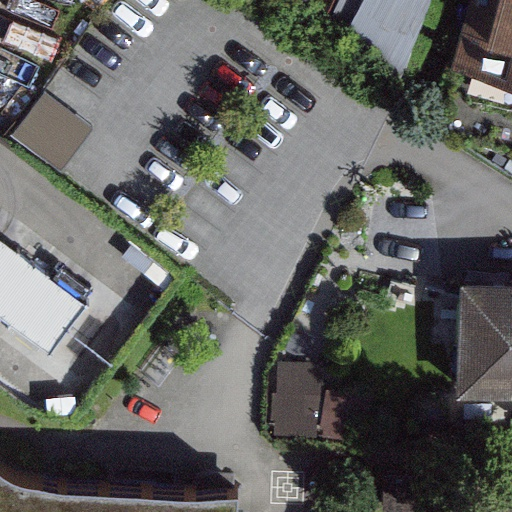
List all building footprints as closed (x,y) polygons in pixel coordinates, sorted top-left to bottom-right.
[(511,0),(482,0),(465,55),(511,69),(511,0)] [(511,142),(511,69),(465,55),(444,121),(511,142)] [(21,133),(71,164),(100,118),(50,87),(21,133)] [(0,228),(0,301),(56,344),(92,298),(0,228)] [(511,411),(511,261),(469,262),(467,355),(505,357),(505,412),(511,411)] [(283,431),(372,429),(370,371),(282,373),(283,431)] [(0,464),(0,511),(241,511),(242,481),(19,480),(0,464)]
